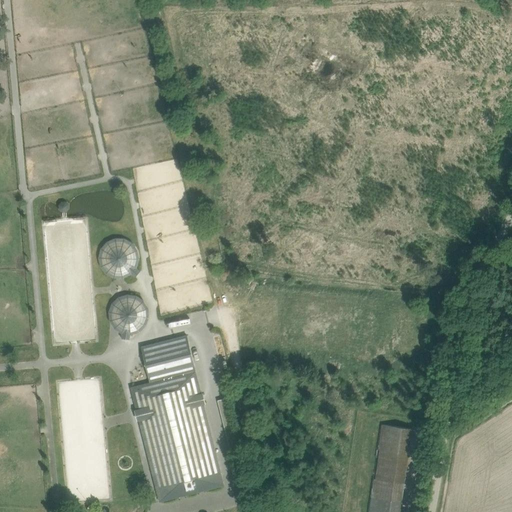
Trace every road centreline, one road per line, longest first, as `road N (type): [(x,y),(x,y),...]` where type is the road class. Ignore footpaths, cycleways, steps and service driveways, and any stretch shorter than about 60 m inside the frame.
road 1 (track): [(270,511),(144,0)]
road 2 (unclassified): [(432,511),(468,299),(511,215)]
